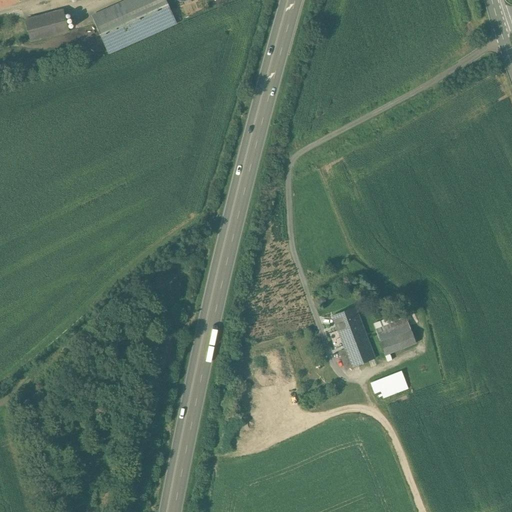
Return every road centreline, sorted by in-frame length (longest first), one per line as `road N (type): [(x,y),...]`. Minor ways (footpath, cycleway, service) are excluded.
road 1 (trunk): [(291,0),(204,337),(170,511)]
road 2 (track): [(373,411),(345,408),(284,427),(263,361)]
road 3 (track): [(359,376),(422,511)]
